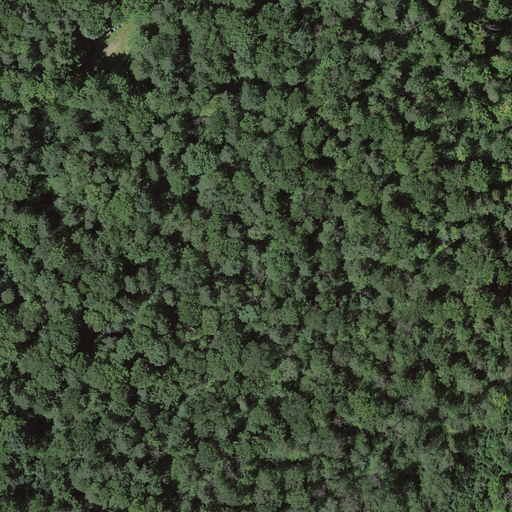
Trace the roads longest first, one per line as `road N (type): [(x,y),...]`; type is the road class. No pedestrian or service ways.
road 1 (track): [(0,302),(23,301),(85,263),(464,164),(498,166),(511,182)]
road 2 (track): [(511,273),(480,302),(421,418),(398,433),(356,511)]
road 3 (track): [(0,129),(159,0)]
